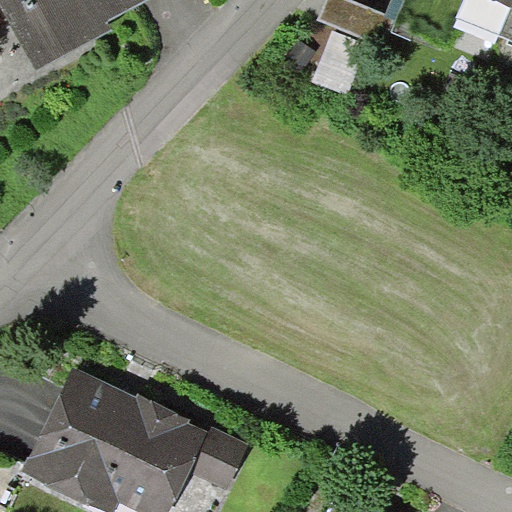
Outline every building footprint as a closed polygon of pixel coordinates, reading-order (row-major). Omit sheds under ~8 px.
[(106,22),(145,0),(0,0),(0,4),(37,72),(111,31),(106,22)] [(396,19),(351,0),(324,0),(317,19),(384,47),(396,19)] [(511,7),(495,0),(463,0),(456,17),(511,40),(511,7)] [(365,44),(333,31),(313,83),(345,95),(365,44)] [(209,430),(73,365),(22,471),(108,511),(114,511),(119,502),(141,511),(169,511),(189,472),(228,490),(250,444),(211,425),(209,430)] [(354,511),(333,502),(328,511),(354,511)]
